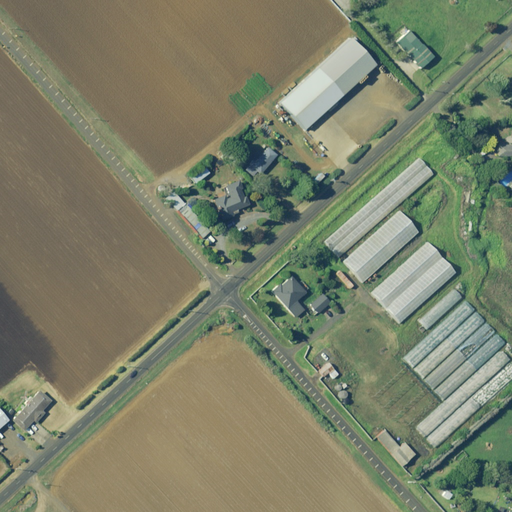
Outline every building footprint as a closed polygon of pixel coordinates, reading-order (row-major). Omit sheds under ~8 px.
[(432,57),(409,31),(396,43),(419,69),(432,57)] [(350,37),(279,105),(306,132),(376,64),(350,37)] [(511,144),(497,144),(497,156),(511,156),(511,144)] [(275,155),(266,147),(254,163),(252,161),(244,170),(252,176),(256,171),(260,174),(275,155)] [(326,244),(340,259),(433,174),(420,159),(326,244)] [(209,173),(204,167),(190,178),(194,184),(209,173)] [(246,205),(235,181),(223,186),(226,191),(228,198),(226,199),(224,194),(212,199),(221,221),(237,214),(236,210),(246,205)] [(176,210),(184,203),(173,192),(165,199),(176,210)] [(208,231),(184,205),(177,211),(201,238),(208,231)] [(400,211),(344,261),(362,281),(418,231),(400,211)] [(430,242),(373,294),(402,325),(459,273),(430,242)] [(303,293),(289,277),(280,285),(278,284),(270,291),(293,318),(302,310),(294,301),(303,293)] [(461,297),(454,289),(419,322),(426,330),(461,297)] [(328,302),(320,294),(308,305),(316,314),(328,302)] [(414,369),(474,312),(464,301),(404,359),(414,369)] [(474,312),(414,369),(424,380),(485,323),(474,312)] [(485,323),(424,380),(435,391),(495,334),(485,323)] [(495,334),(435,391),(444,401),(504,344),(495,334)] [(337,374),(327,363),(317,371),(323,377),(327,373),(332,378),(337,374)] [(49,401),(38,391),(12,421),(23,431),(32,421),(35,423),(43,413),(41,411),(49,401)] [(398,447),(383,431),(376,437),(401,466),(414,455),(403,443),(398,447)]
